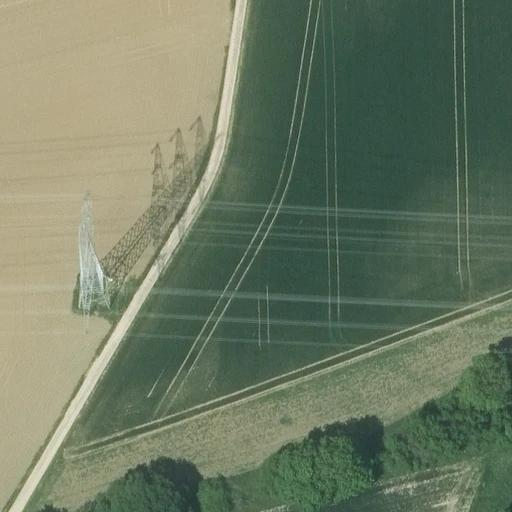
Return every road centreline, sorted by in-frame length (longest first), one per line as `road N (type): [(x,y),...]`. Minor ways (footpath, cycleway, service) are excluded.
road 1 (track): [(16,511),(216,164),(243,0)]
road 2 (track): [(511,383),(255,482),(126,511)]
